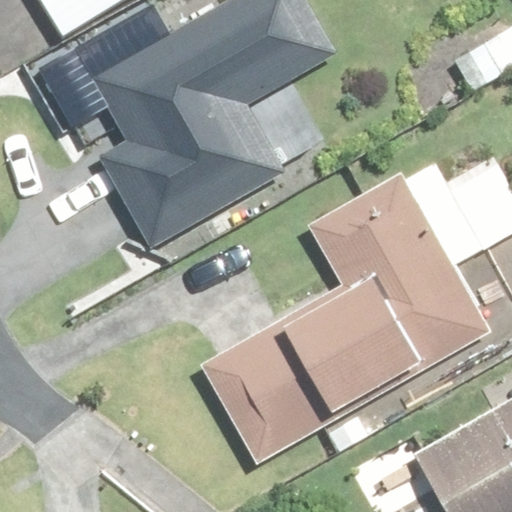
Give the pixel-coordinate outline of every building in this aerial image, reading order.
[(112,0),(50,0),(65,26),(112,0)] [(323,0),(212,0),(101,59),(135,124),(95,144),(148,243),(298,164),(262,97),(350,51),(323,0)] [(511,75),(511,29),(510,26),(452,63),(475,99),(511,75)] [(206,352),(264,458),(501,330),(462,259),(492,243),(439,146),(310,215),(344,278),(206,352)] [(511,511),(511,386),(420,435),(461,511),(511,511)]
